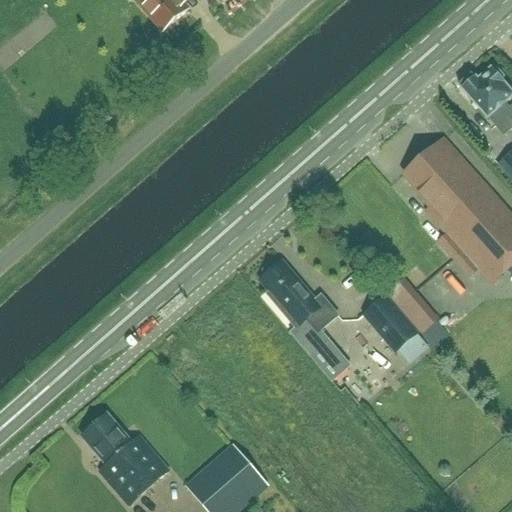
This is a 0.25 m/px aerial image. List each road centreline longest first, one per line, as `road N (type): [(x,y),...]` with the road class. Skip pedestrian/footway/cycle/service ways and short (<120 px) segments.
road 1 (primary): [(0,434),(497,0)]
road 2 (unclassified): [(0,265),(304,0)]
